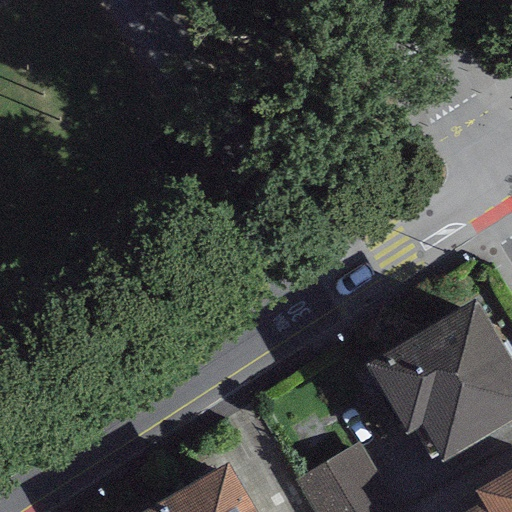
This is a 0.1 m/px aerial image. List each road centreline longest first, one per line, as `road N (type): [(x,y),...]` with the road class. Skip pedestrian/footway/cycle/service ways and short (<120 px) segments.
road 1 (residential): [(494,184),(0,501)]
road 2 (residential): [(494,184),(384,0)]
